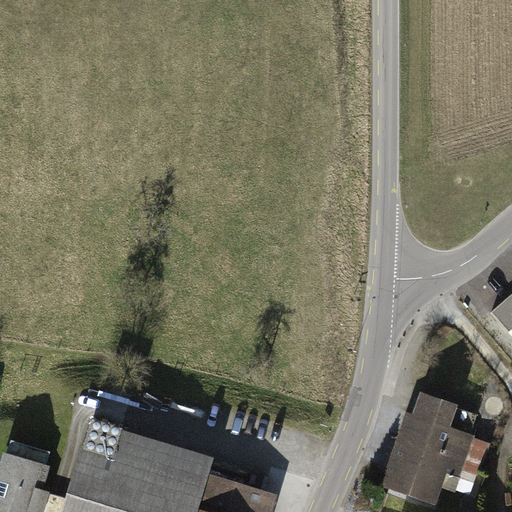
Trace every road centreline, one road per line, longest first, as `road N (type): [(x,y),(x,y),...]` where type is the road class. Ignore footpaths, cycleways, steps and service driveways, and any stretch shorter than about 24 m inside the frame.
road 1 (tertiary): [(386,279),(388,0)]
road 2 (tertiary): [(322,511),(370,392),(386,279)]
road 3 (tertiary): [(386,279),(436,276),(465,264),(511,225)]
road 4 (unknown): [(436,276),(511,389)]
